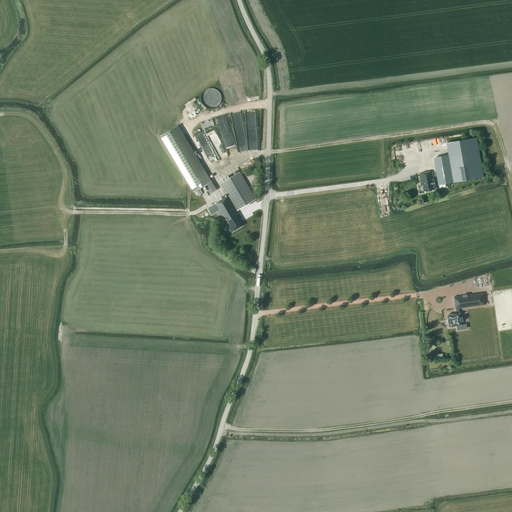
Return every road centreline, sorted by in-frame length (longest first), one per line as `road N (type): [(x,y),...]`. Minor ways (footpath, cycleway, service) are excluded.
road 1 (tertiary): [(180,511),(241,377),(255,313),(270,94),(266,60),(239,0)]
road 2 (track): [(222,425),(313,430),(511,401)]
